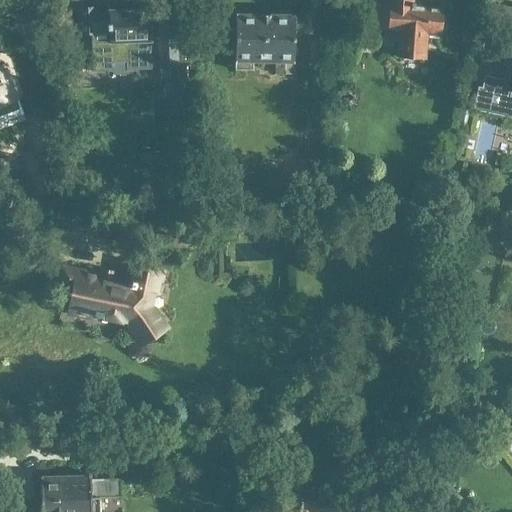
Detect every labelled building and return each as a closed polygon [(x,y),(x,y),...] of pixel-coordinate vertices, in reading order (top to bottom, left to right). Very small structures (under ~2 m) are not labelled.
[(295,44),(293,44),(293,41),(295,41),(295,31),(302,31),(302,32),(317,33),(317,0),(301,0),(301,13),(235,12),(234,60),(235,60),(235,69),(253,69),(254,60),(276,60),(275,73),(295,74),(295,56),(297,53),(298,50),(297,47),(295,44)] [(399,33),(396,57),(426,59),(428,34),(440,35),(442,9),(412,7),(412,2),(410,2),(410,0),(389,0),(389,4),(387,4),(387,5),(373,4),(371,28),(385,29),(385,31),(399,33)] [(151,67),(149,6),(110,7),(110,12),(96,12),(96,5),(80,5),(80,33),(91,32),(92,69),(93,69),(93,67),(111,67),(111,60),(112,60),(112,59),(125,58),(125,60),(127,60),(127,66),(149,66),(149,67),(151,67)] [(477,47),(487,49),(490,31),(481,29),(477,47)] [(511,47),(505,79),(485,75),(483,87),(479,87),(474,109),(511,116),(511,47)] [(0,120),(23,113),(4,62),(0,63),(0,120)] [(156,241),(191,243),(191,226),(157,224),(156,241)] [(155,280),(159,280),(162,267),(137,262),(133,280),(130,279),(129,287),(109,282),(110,277),(64,267),(59,287),(72,289),(68,309),(127,321),(141,344),(165,326),(150,306),(155,280)] [(448,375),(429,370),(427,378),(446,383),(448,375)] [(418,401),(431,405),(435,389),(422,385),(418,401)] [(128,453),(127,436),(69,437),(70,453),(128,453)] [(38,454),(64,454),(64,440),(39,440),(38,454)] [(121,478),(89,478),(89,476),(41,477),(41,511),(99,511),(99,497),(121,497),(121,478)]
